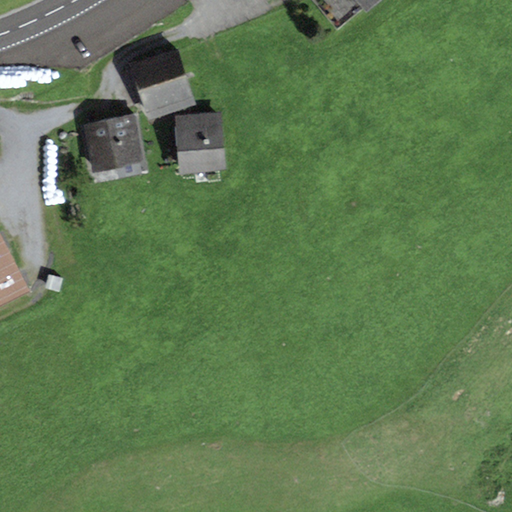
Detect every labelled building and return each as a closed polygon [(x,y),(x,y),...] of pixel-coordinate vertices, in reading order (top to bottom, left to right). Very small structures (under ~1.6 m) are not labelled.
[(314,0),(337,27),(369,0),(314,0)] [(151,115),(194,101),(178,50),(135,64),(151,115)] [(141,171),(138,157),(144,155),(135,115),(87,125),(96,166),(120,161),(123,174),(141,171)] [(181,118),(185,170),(223,167),(218,115),(181,118)] [(0,302),(25,290),(0,238),(0,302)]
